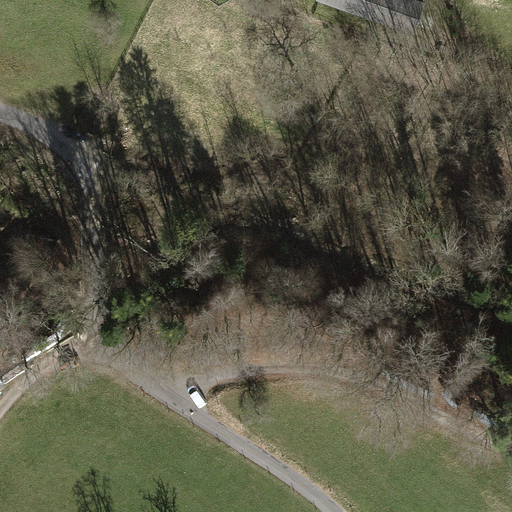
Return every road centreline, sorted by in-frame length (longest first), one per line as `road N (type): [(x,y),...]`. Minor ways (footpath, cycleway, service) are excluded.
road 1 (residential): [(0,118),(46,149),(76,186),(91,220),(118,355),(134,374),(335,511)]
road 2 (track): [(169,397),(235,369),(318,367),(511,454)]
road 3 (track): [(0,406),(31,373),(58,360),(118,355)]
